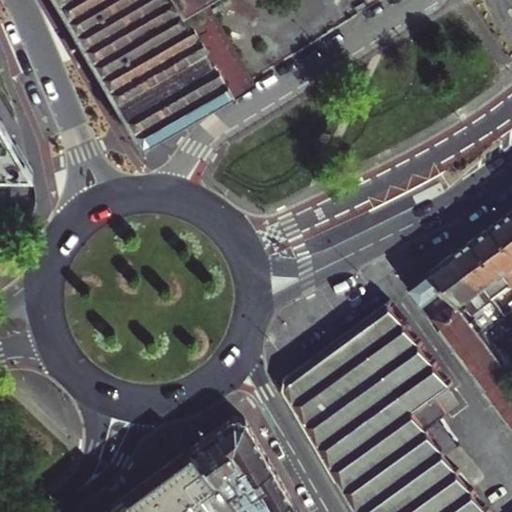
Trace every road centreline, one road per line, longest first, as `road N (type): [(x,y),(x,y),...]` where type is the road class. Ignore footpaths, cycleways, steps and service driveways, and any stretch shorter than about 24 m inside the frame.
road 1 (residential): [(419,0),(210,129),(166,196)]
road 2 (secondary): [(315,272),(443,210),(511,165)]
road 3 (residential): [(335,511),(244,340)]
road 4 (residential): [(54,511),(112,470),(163,402)]
road 5 (residential): [(88,384),(95,417),(90,461),(48,511)]
road 6 (residential): [(67,114),(17,0)]
